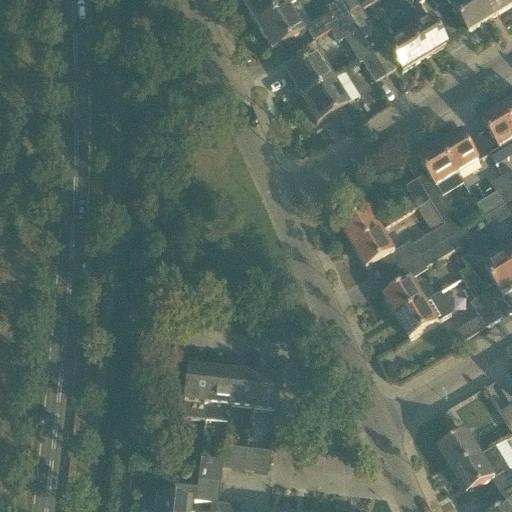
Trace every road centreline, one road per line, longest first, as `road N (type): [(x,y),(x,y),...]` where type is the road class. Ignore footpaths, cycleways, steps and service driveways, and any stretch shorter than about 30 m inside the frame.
road 1 (primary): [(47,511),(76,204),(77,0)]
road 2 (residential): [(406,494),(293,479),(297,356),(171,343)]
road 3 (residential): [(282,209),(511,63)]
road 4 (residential): [(378,427),(282,209)]
road 5 (residential): [(282,209),(195,0)]
road 6 (residential): [(378,427),(511,347)]
